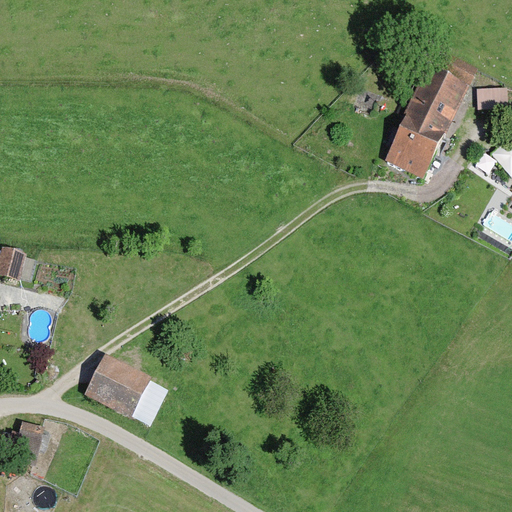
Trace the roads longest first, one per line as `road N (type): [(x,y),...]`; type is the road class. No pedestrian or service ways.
road 1 (track): [(511,121),(492,126),(459,172),(431,194),(335,193),(108,348),(53,397)]
road 2 (residential): [(241,511),(53,397),(0,412)]
